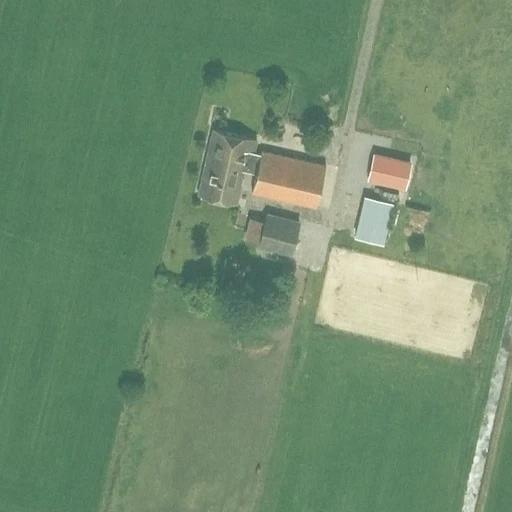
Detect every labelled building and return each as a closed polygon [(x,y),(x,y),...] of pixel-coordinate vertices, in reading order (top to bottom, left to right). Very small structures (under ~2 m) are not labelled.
[(211,127),(203,162),(245,172),(245,169),(256,172),(252,192),(316,206),(326,165),(261,150),(260,153),(253,152),(256,137),(211,127)] [(410,162),(398,159),(393,185),(404,187),(410,162)] [(245,172),(203,162),(196,193),(238,202),(245,172)] [(383,243),(392,204),(363,196),(354,235),(383,243)] [(297,222),(267,213),(258,246),(289,254),(297,222)]
